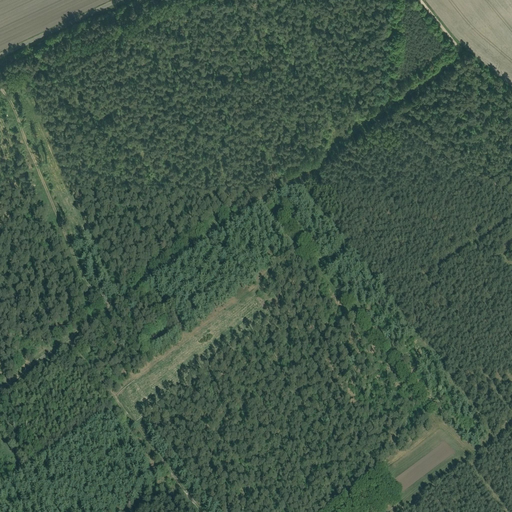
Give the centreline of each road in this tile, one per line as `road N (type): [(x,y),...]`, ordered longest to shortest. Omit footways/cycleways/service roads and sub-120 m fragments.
road 1 (track): [(420,0),(460,51),(70,338)]
road 2 (track): [(107,310),(58,224),(0,88)]
road 3 (track): [(206,511),(70,338)]
road 4 (track): [(0,57),(121,0)]
